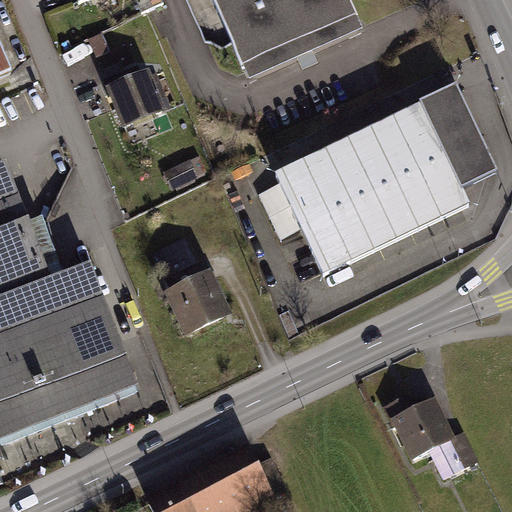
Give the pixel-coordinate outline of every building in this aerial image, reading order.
[(163,5),(161,0),(136,0),(143,15),(163,5)] [(211,0),(244,71),(358,20),(349,0),(211,0)] [(0,80),(12,75),(0,48),(0,80)] [(127,75),(108,83),(128,131),(174,111),(158,75),(132,86),(127,75)] [(449,94),(267,182),(317,283),(469,209),(460,192),(489,178),(449,94)] [(197,161),(165,176),(172,190),(204,175),(197,161)] [(7,167),(0,169),(0,444),(1,448),(140,394),(91,267),(51,282),(7,167)] [(167,280),(163,282),(189,337),(228,318),(211,282),(204,285),(183,242),(155,256),(167,280)] [(425,395),(387,416),(423,482),(462,461),(425,395)] [(267,446),(163,497),(170,511),(264,511),(293,498),(267,446)]
